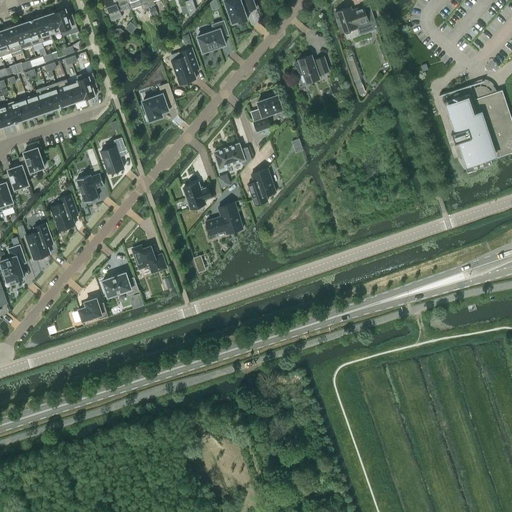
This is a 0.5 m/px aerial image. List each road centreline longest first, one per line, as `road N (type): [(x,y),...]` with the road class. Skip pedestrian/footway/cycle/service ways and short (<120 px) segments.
road 1 (unclassified): [(0,443),(432,303),(511,286)]
road 2 (unclassified): [(511,202),(4,372)]
road 3 (residential): [(0,354),(304,0)]
road 4 (primary): [(0,426),(400,296)]
road 5 (primary): [(511,251),(400,296)]
